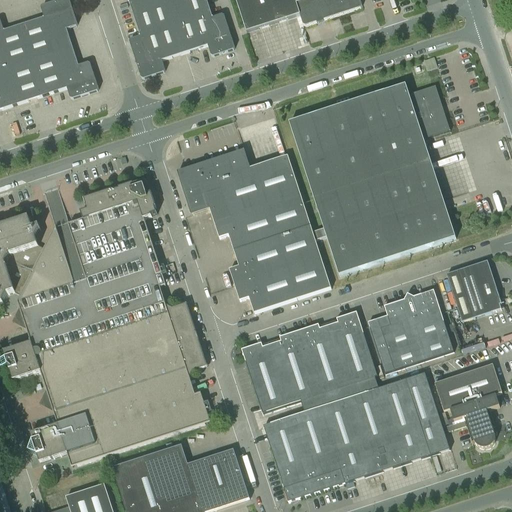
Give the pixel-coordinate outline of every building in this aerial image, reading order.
[(0,111),(67,90),(70,99),(73,100),(98,92),(99,90),(91,65),(88,64),(79,67),(67,30),(77,27),(78,25),(69,0),(63,0),(42,7),(41,9),(44,19),(4,32),(1,22),(0,21),(0,111)] [(128,0),(141,38),(131,41),(130,43),(141,79),(144,80),(164,74),(165,72),(162,62),(208,47),(211,57),(213,58),(234,51),(235,49),(224,17),(222,16),(213,19),(206,0),(128,0)] [(235,0),(244,27),(247,34),(300,17),(303,26),(306,27),(316,24),(318,25),(323,23),(324,21),(361,9),(362,7),(359,0),(235,0)] [(424,61),(428,71),(438,68),(435,58),(424,61)] [(422,142),(434,138),(450,133),(435,88),(408,97),(406,91),(407,90),(406,87),(289,124),(324,230),(327,238),(339,278),(456,240),(451,223),(449,224),(422,142)] [(244,152),(186,171),(177,173),(191,217),(210,211),(219,240),(229,237),(239,268),(229,271),(240,303),(249,300),(254,315),(331,290),(316,242),(313,234),(288,158),(250,170),(244,152)] [(146,182),(134,187),(134,185),(119,190),(119,191),(113,193),(113,192),(84,201),(88,212),(81,214),(83,221),(55,230),(58,239),(50,242),(50,241),(45,250),(38,247),(36,241),(41,232),(39,227),(32,230),(29,219),(1,229),(1,230),(0,229),(0,305),(3,305),(8,296),(14,294),(21,297),(18,303),(20,309),(27,331),(31,344),(4,353),(6,360),(2,362),(0,362),(0,368),(0,369),(2,370),(4,370),(9,368),(13,382),(41,373),(43,382),(49,385),(46,391),(58,426),(31,435),(33,443),(28,452),(38,457),(40,464),(67,455),(72,469),(211,424),(201,395),(187,400),(181,381),(190,379),(193,373),(207,368),(187,305),(172,310),(167,307),(158,310),(152,292),(160,289),(166,287),(164,282),(144,221),(152,218),(151,217),(157,215),(155,209),(156,209),(152,195),(151,195),(146,182)] [(324,230),(313,234),(316,242),(327,238),(324,230)] [(502,306),(488,263),(446,277),(457,309),(462,324),(501,311),(500,306),(502,306)] [(368,324),(385,376),(454,353),(441,314),(434,292),(414,299),(408,295),(404,302),(384,308),(387,318),(368,324)] [(450,451),(425,375),(379,390),(375,379),(378,378),(357,314),(337,320),(338,325),(336,325),(320,330),(319,326),(280,339),(281,343),(279,344),(263,349),(262,345),(242,351),(263,416),(310,400),(314,411),(264,428),(284,490),(288,504),(450,451)] [(472,444),(474,444),(475,445),(476,446),(477,448),(478,449),(480,450),(481,450),(483,451),(484,451),(486,451),(487,450),(489,450),(490,449),(492,448),(493,447),(494,446),(494,444),(495,443),(495,441),(495,437),(497,436),(489,412),(500,408),(496,397),(502,395),(493,367),(435,386),(444,414),(450,412),(454,423),(464,420),(472,444)] [(182,447),(112,469),(126,511),(214,511),(250,501),(234,451),(188,466),(182,447)] [(10,511),(1,482),(0,482),(0,511),(10,511)] [(113,511),(105,486),(66,499),(69,508),(57,511),(113,511)]
